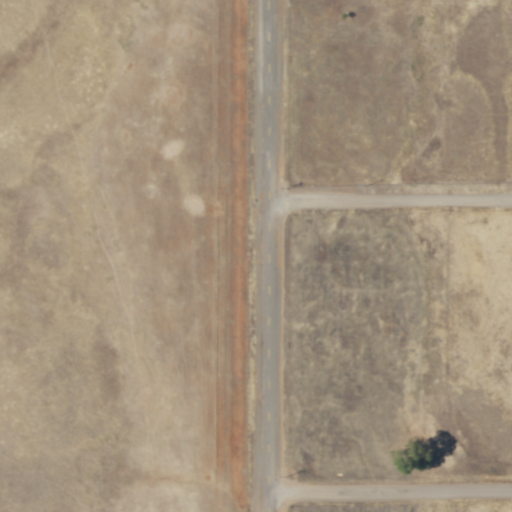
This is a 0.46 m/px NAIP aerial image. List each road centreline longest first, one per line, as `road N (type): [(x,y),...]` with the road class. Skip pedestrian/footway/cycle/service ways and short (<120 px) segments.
road 1 (tertiary): [(265,511),(266,0)]
road 2 (residential): [(265,487),(511,488)]
